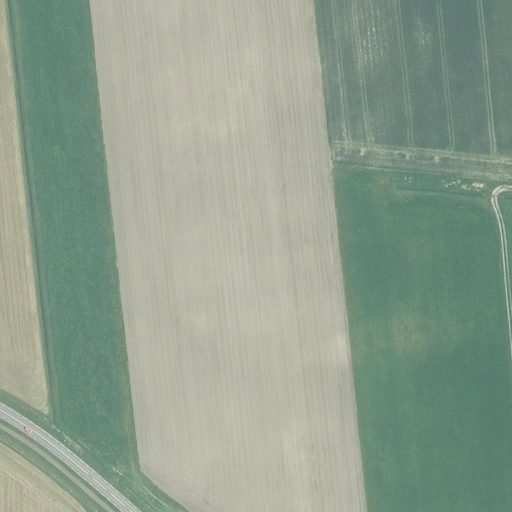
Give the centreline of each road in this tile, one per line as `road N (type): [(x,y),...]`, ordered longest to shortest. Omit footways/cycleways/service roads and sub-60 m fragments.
road 1 (secondary): [(129,511),(0,410)]
road 2 (track): [(511,331),(494,200),(497,190),(511,188)]
